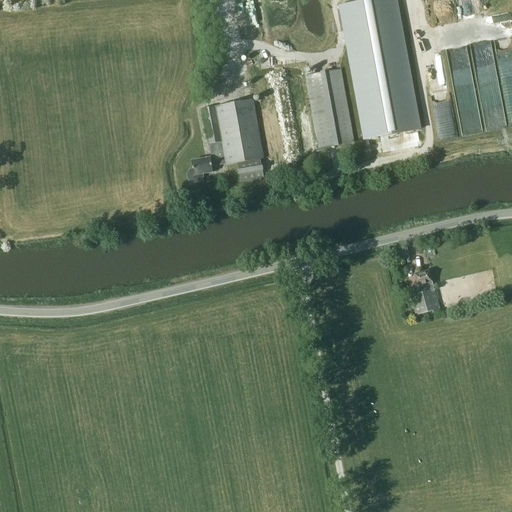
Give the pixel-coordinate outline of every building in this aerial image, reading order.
[(355,3),(339,6),(340,9),(343,29),(345,28),(345,31),(348,45),(350,56),(365,140),(368,139),(380,137),(388,136),(389,135),(403,133),(405,133),(419,130),(395,0),(369,0),(363,1),(355,3)] [(293,5),(288,23),(291,43),(307,47),(326,44),(332,24),(329,7),(313,2),(293,5)] [(260,6),(252,8),(255,28),(263,27),(260,6)] [(340,70),(305,77),(318,148),(353,142),(340,70)] [(187,180),(192,183),(193,183),(200,182),(204,177),(203,174),(212,172),(211,166),(225,164),(226,166),(237,164),(240,181),(264,176),(260,160),(263,159),(263,158),(260,145),(252,100),(202,109),(211,155),(210,157),(190,161),(192,168),(190,169),(186,174),(187,180)] [(413,250),(402,251),(403,260),(414,259),(413,250)] [(439,309),(429,270),(415,274),(418,287),(419,293),(411,295),(415,315),(439,309)]
